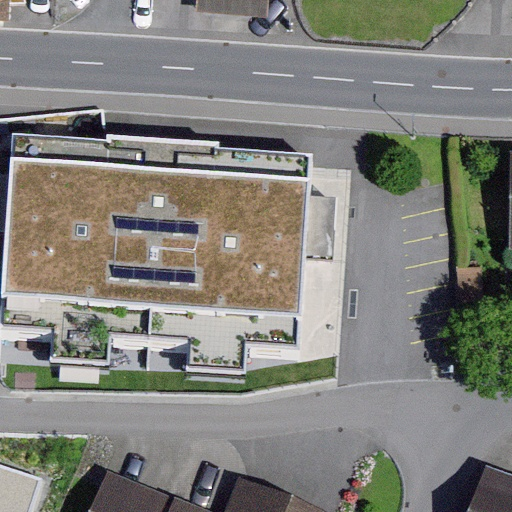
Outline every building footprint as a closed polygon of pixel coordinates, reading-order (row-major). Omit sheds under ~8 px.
[(0,0),(0,11),(26,12),(26,0),(0,0)] [(285,0),(218,0),(218,8),(285,10),(285,0)] [(122,113),(0,120),(0,201),(7,309),(134,301),(122,113)] [(262,376),(249,233),(143,243),(156,386),(262,376)] [(329,511),(249,479),(235,511),(223,511),(125,470),(107,511),(329,511)] [(511,511),(511,480),(497,475),(482,511),(511,511)]
